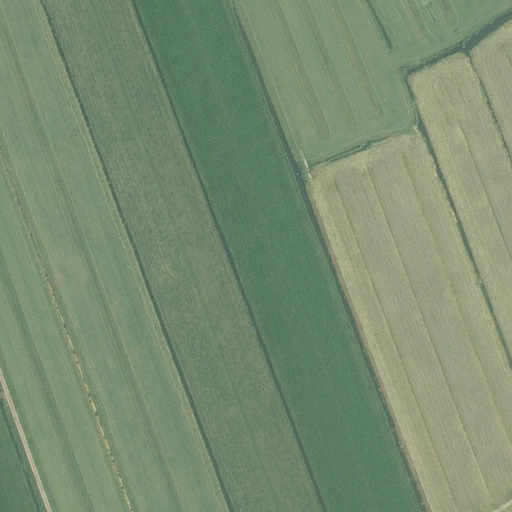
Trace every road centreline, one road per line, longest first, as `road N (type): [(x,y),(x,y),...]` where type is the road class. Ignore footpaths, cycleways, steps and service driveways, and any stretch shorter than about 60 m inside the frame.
road 1 (track): [(435,511),(300,155)]
road 2 (track): [(50,511),(0,375)]
